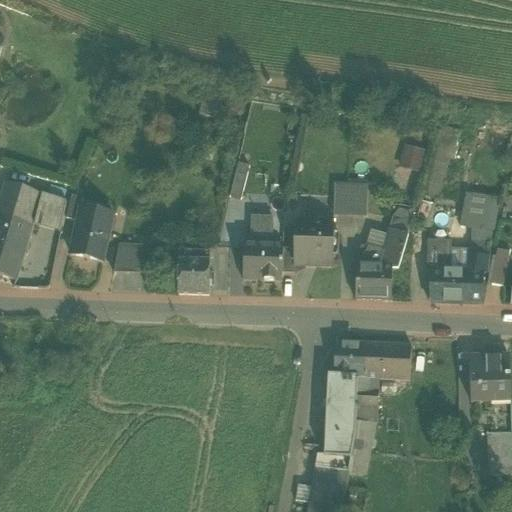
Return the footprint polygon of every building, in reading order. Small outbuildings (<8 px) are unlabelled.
[(443,129),(422,198),(438,202),(459,134),(443,129)] [(421,153),(401,151),(398,170),(418,173),(421,153)] [(230,200),(241,203),(246,181),(249,169),(238,166),(230,200)] [(246,181),(241,203),(252,205),(258,183),(246,181)] [(33,227),(42,197),(5,186),(0,203),(0,277),(16,283),(33,227)] [(347,218),(347,188),(334,187),(334,217),(347,218)] [(347,188),(347,218),(367,218),(368,188),(347,188)] [(470,244),(491,244),(493,234),(492,234),(498,201),(468,196),(462,230),(471,231),(470,244)] [(60,235),(67,204),(42,197),(33,227),(60,235)] [(78,224),(81,211),(83,201),(71,198),(66,221),(78,224)] [(421,235),(430,206),(421,203),(412,232),(421,235)] [(70,257),(102,265),(113,218),(81,211),(78,224),(70,257)] [(393,233),(408,237),(416,211),(400,211),(393,219),(389,233),(393,234),(393,233)] [(283,251),(283,248),(272,248),(272,220),(251,220),(251,240),(245,240),(245,247),(244,247),(243,283),(282,284),(282,276),(283,251)] [(334,226),(296,225),(295,242),(294,241),(294,251),(294,268),(333,269),(334,226)] [(356,303),(391,304),(392,271),(398,271),(408,237),(393,233),(393,234),(392,239),(375,234),(370,251),(362,248),(355,269),(357,269),(356,303)] [(430,305),(482,307),(484,276),(487,276),(488,259),(487,259),(487,246),(491,247),(491,244),(470,244),(470,253),(451,252),(451,243),(429,242),(427,271),(431,274),(430,305)] [(119,247),(113,276),(142,276),(143,248),(119,247)] [(294,268),(294,251),(283,251),(282,276),(293,276),(294,268)] [(503,290),(509,255),(497,253),(491,287),(503,290)] [(177,297),(209,298),(210,255),(179,254),(177,297)] [(365,381),(366,347),(335,345),(334,378),(358,380),(357,381),(365,381)] [(379,382),(410,383),(411,348),(366,346),(366,347),(365,381),(379,382)] [(509,360),(469,361),(471,406),(484,405),(485,438),(487,438),(511,437),(509,360)] [(358,380),(334,378),(328,379),(325,457),(325,459),(350,460),(355,437),(356,423),(356,409),(357,393),(357,381),(358,380)] [(357,381),(357,393),(378,394),(379,382),(365,381),(357,381)] [(377,410),(378,394),(357,393),(356,409),(377,410)] [(377,424),(377,410),(356,409),(356,423),(375,424),(377,424)] [(364,476),(375,424),(356,423),(355,437),(350,460),(348,474),(364,476)] [(511,477),(511,439),(511,437),(487,438),(489,478),(511,477)] [(325,459),(325,457),(319,458),(317,472),(315,472),(312,490),(309,506),(307,511),(340,511),(348,474),(350,460),(325,459)] [(309,506),(312,490),(298,487),(296,503),(309,506)]
